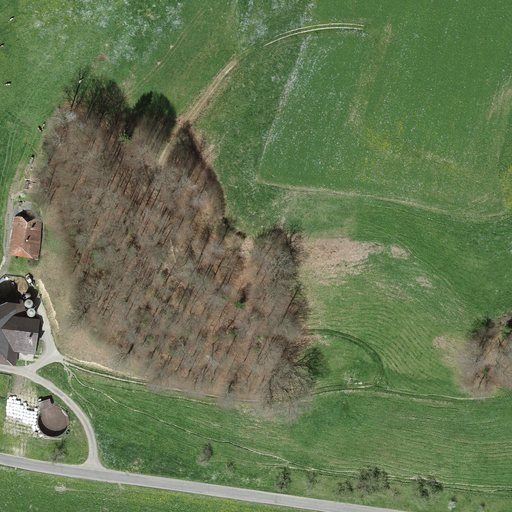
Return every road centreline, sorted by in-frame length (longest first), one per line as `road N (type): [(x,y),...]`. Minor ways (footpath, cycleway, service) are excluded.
road 1 (track): [(22,371),(62,361),(247,399),(373,383),(381,361),(368,344),(243,321),(181,275),(168,250),(160,172),(172,139),(221,74),(282,34),(350,25),(384,36),(369,113)]
road 2 (unclassified): [(93,473),(369,511)]
road 3 (track): [(0,273),(9,207),(40,113)]
road 4 (unclassified): [(93,473),(92,439),(79,411),(32,375),(0,366)]
